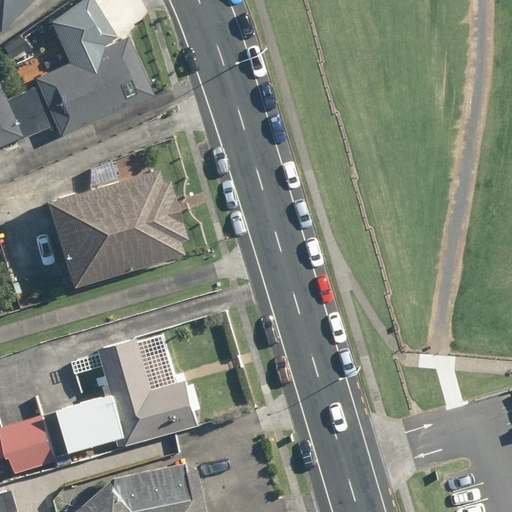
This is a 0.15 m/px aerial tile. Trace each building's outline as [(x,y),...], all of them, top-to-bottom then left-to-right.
[(0,0),(0,24),(24,0),(0,0)] [(0,146),(47,126),(53,139),(148,97),(121,37),(26,79),(30,88),(0,101),(0,146)] [(150,167),(32,205),(60,292),(178,254),(150,167)] [(106,395),(47,413),(60,456),(119,438),(122,448),(196,426),(182,380),(177,382),(162,333),(133,342),(132,339),(93,351),(106,395)] [(0,480),(53,464),(38,418),(0,429),(0,480)] [(106,487),(62,495),(65,511),(202,511),(192,460),(104,477),(106,487)]
